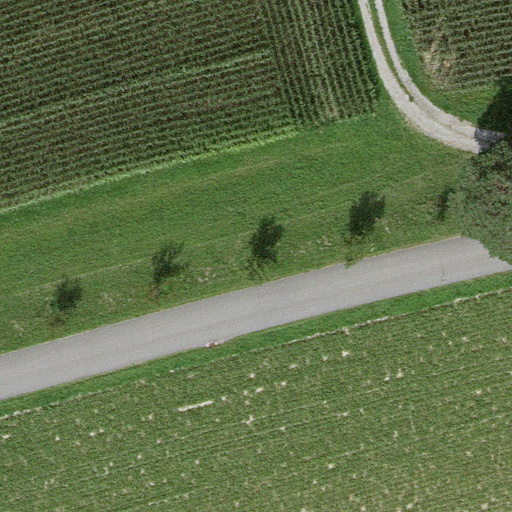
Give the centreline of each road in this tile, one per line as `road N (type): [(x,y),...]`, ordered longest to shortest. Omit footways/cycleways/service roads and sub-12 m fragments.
road 1 (unclassified): [(511,258),(0,387)]
road 2 (track): [(511,156),(457,142),(413,102),(377,0)]
